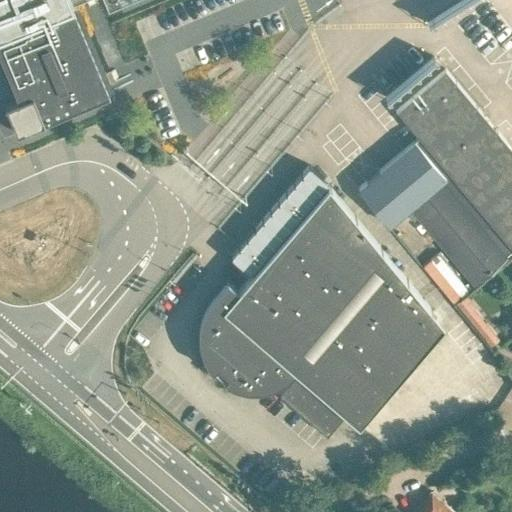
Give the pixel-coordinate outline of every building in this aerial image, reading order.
[(0,0),(0,55),(19,98),(5,104),(5,105),(6,105),(17,130),(16,130),(16,132),(27,127),(109,93),(109,92),(114,90),(113,88),(108,90),(73,7),(73,6),(70,0),(0,0)] [(511,147),(445,67),(396,108),(511,246),(511,147)] [(474,281),(490,268),(505,255),(468,211),(472,207),(416,139),(359,186),(389,223),(411,205),(474,281)] [(309,164),(231,255),(250,271),(328,179),(309,164)] [(280,381),(284,379),(288,383),(280,393),(327,433),(433,309),(328,182),(238,288),(227,279),(211,297),(210,299),(208,302),(205,306),(203,310),(201,315),(201,317),(200,321),(199,324),(199,329),(199,334),(199,339),(199,342),(201,348),(202,352),(203,354),(204,357),(206,361),(208,364),(212,368),(217,364),(228,373),(225,379),(227,381),(230,383),(234,384),(239,386),(243,387),(246,387),(250,388),(254,388),(258,388),(263,387),(266,386),(269,385),(274,384),(276,383),(280,381)] [(477,305),(467,294),(456,303),(491,344),(500,337),(475,307),(477,305)] [(451,511),(454,509),(431,489),(412,511),(451,511)]
